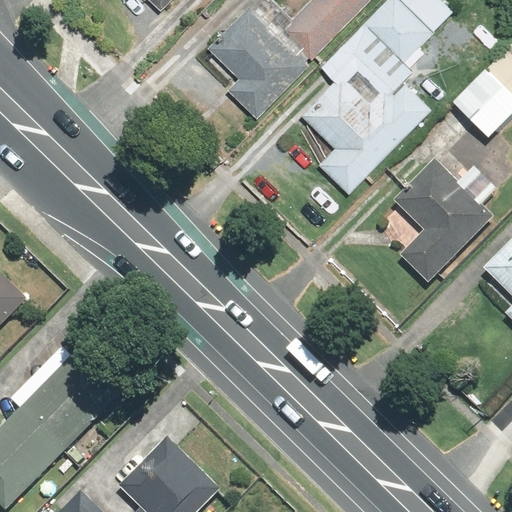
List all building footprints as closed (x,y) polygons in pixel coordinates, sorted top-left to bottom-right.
[(155,0),(165,9),(173,0),(155,0)] [(293,3),(289,0),(262,0),(213,49),(243,78),(235,86),(265,116),(319,62),(276,20),(293,3)] [(315,0),(295,20),(327,51),(377,0),(315,0)] [(324,159),(355,191),(444,103),(406,65),(442,29),(413,0),(390,0),(326,63),(341,78),(308,111),(340,143),(324,159)] [(511,44),(459,97),(499,138),(511,125),(511,44)] [(402,252),(434,285),(503,217),(440,154),(397,196),(427,227),(402,252)] [(511,310),(511,311),(511,243),(489,266),(511,289),(511,310)] [(0,255),(0,334),(40,294),(0,255)] [(26,406),(0,431),(0,495),(16,511),(139,387),(92,340),(80,352),(70,342),(16,397),(26,406)] [(204,511),(229,488),(175,434),(124,485),(141,501),(130,511),(120,511),(93,484),(65,511),(204,511)]
